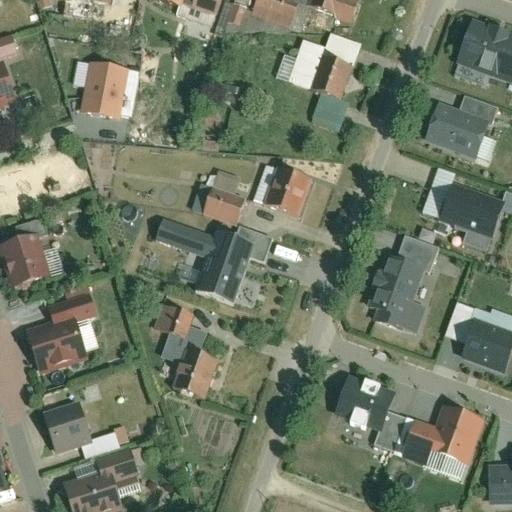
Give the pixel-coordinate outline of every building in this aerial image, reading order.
[(85,0),(85,8),(68,6),(65,26),(94,30),(96,15),(114,17),(115,0),(85,0)] [(182,11),(185,0),(149,0),(150,0),(182,11)] [(303,0),(264,0),(259,19),(298,29),(306,0),(303,0)] [(317,0),(312,19),(357,32),(364,8),(351,5),(352,0),(317,0)] [(511,38),(473,27),(459,72),(511,88),(511,38)] [(292,89),(346,111),(365,53),(309,34),(292,89)] [(0,120),(6,118),(4,110),(21,104),(8,64),(23,60),(16,40),(0,44),(0,120)] [(90,68),(82,118),(121,125),(129,75),(90,68)] [(439,109),(424,149),(478,169),(499,115),(464,102),(459,116),(439,109)] [(429,217),(447,221),(458,174),(439,170),(429,217)] [(291,223),(306,185),(268,171),(254,209),(291,223)] [(509,243),(511,232),(511,194),(510,194),(508,201),(458,187),(447,223),(474,230),(469,247),(492,254),(496,239),(509,243)] [(240,203),(199,188),(188,218),(229,233),(240,203)] [(233,311),(254,251),(217,238),(215,245),(158,225),(150,248),(207,268),(197,298),(233,311)] [(46,237),(6,250),(19,293),(59,281),(46,237)] [(386,261),(366,313),(379,318),(376,328),(411,341),(421,316),(409,311),(422,275),(428,277),(436,256),(404,244),(396,265),(386,261)] [(100,320),(94,301),(50,314),(55,329),(29,337),(42,383),(94,368),(82,325),(100,320)] [(162,308),(154,335),(186,345),(194,318),(162,308)] [(466,352),(461,367),(505,382),(511,360),(511,319),(493,313),(490,320),(458,309),(445,345),(466,352)] [(177,395),(212,405),(224,364),(188,353),(177,395)] [(349,382),(334,425),(379,441),(395,398),(349,382)] [(43,422),(57,461),(88,451),(74,411),(43,422)] [(414,427),(399,466),(428,477),(434,461),(468,473),(485,428),(442,411),(433,434),(414,427)] [(65,491),(71,511),(121,511),(115,494),(144,485),(134,451),(93,464),(98,481),(65,491)] [(0,500),(15,496),(2,452),(0,452),(0,500)] [(511,468),(484,469),(486,511),(489,511),(511,511),(511,468)]
